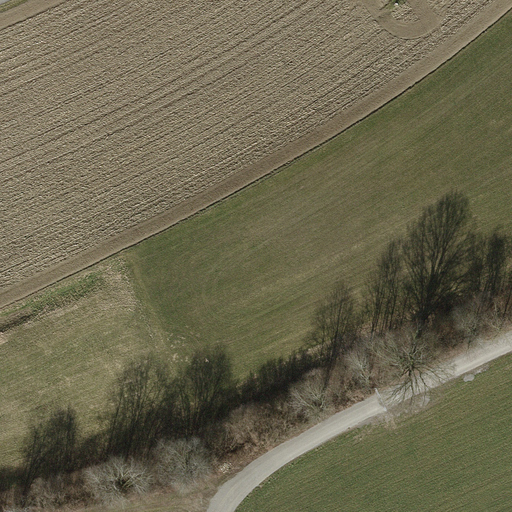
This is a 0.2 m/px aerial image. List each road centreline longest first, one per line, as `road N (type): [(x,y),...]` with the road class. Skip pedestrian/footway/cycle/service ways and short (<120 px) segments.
road 1 (track): [(224,511),(265,466),(511,343)]
road 2 (track): [(120,268),(0,319)]
